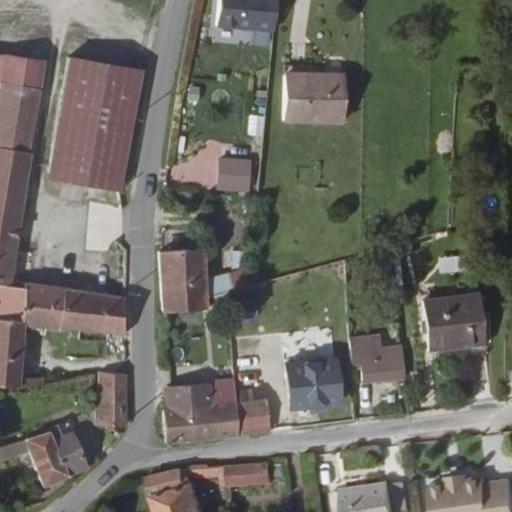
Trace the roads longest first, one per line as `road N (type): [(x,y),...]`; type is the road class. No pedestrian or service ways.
road 1 (residential): [(175,0),(143,206),(146,413),(125,455)]
road 2 (residential): [(511,411),(170,460),(125,455)]
